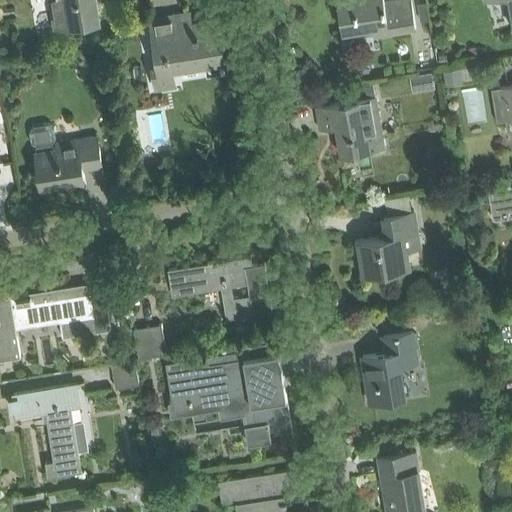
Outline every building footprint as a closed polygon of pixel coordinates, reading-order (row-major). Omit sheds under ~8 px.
[(51,0),(56,26),(68,25),(100,20),(100,18),(99,18),(95,0),(51,0)] [(338,0),(343,30),(360,27),(361,34),(375,32),(416,25),(412,0),(408,0),(386,4),(384,0),(338,0)] [(175,13),(151,17),(159,66),(154,67),(157,86),(175,83),(172,67),(205,61),(207,74),(225,71),(225,66),(226,65),(218,19),(177,26),(175,13)] [(81,60),(81,64),(83,69),(89,73),(93,73),(96,72),(99,68),(98,62),(90,56),(85,57),(81,60)] [(461,68),(443,71),(446,86),(463,83),(463,80),(461,68)] [(500,78),(490,79),(492,88),(497,121),(511,119),(511,84),(502,86),(500,78)] [(471,123),(489,119),(482,87),(464,91),(471,123)] [(336,102),(316,105),(320,129),(337,126),(342,154),(385,147),(381,128),(376,95),(362,98),(336,102)] [(33,124),(29,129),(31,142),(36,146),(37,150),(36,150),(39,166),(42,186),(85,179),(86,179),(85,174),(85,170),(104,166),(101,151),(98,134),(75,138),(76,144),(54,147),(53,148),(52,142),(56,137),(54,125),(49,122),(33,124)] [(511,186),(489,190),(494,219),(511,215),(511,186)] [(387,234),(355,239),(355,241),(359,240),(364,272),(361,272),(361,274),(381,270),(403,266),(400,250),(420,247),(414,209),(404,211),(384,214),(387,234)] [(169,268),(172,288),(173,295),(195,291),(216,288),(222,287),(232,285),(248,282),(250,295),(249,295),(234,297),(224,299),(227,317),(253,313),(273,310),(265,262),(253,264),(251,255),(218,260),(190,265),(169,268)] [(436,274),(436,278),(439,282),(444,282),(447,278),(447,273),(444,270),(440,270),(436,274)] [(222,287),(224,299),(234,297),(232,285),(222,287)] [(11,294),(0,295),(0,358),(13,356),(21,355),(16,327),(30,325),(60,320),(66,319),(72,318),(73,324),(75,334),(77,334),(98,330),(111,328),(105,293),(104,293),(92,295),(90,286),(89,286),(63,290),(32,295),(31,294),(25,295),(24,292),(11,294)] [(162,323),(134,328),(139,357),(167,352),(162,323)] [(385,351),(363,355),(370,401),(390,398),(405,396),(400,364),(418,361),(413,330),(403,332),(383,335),(385,351)] [(208,353),(166,361),(173,400),(169,401),(171,415),(220,407),(221,417),(244,413),(245,422),(246,428),(268,425),(270,433),(271,433),(293,429),(279,350),(268,352),(238,357),(210,362),(208,353)] [(135,358),(112,362),(116,387),(139,383),(135,358)] [(15,398),(11,398),(12,408),(14,408),(16,407),(17,415),(42,411),(47,410),(49,420),(55,461),(47,462),(47,461),(46,461),(48,476),(82,470),(81,463),(78,450),(89,448),(84,419),(74,421),(71,405),(81,404),(77,383),(34,390),(14,393),(15,398)] [(399,453),(379,457),(388,511),(425,511),(415,451),(399,453)] [(278,470),(219,480),(223,505),(239,502),(240,510),(248,508),(248,511),(287,511),(286,501),(303,499),(298,467),(278,470)]
